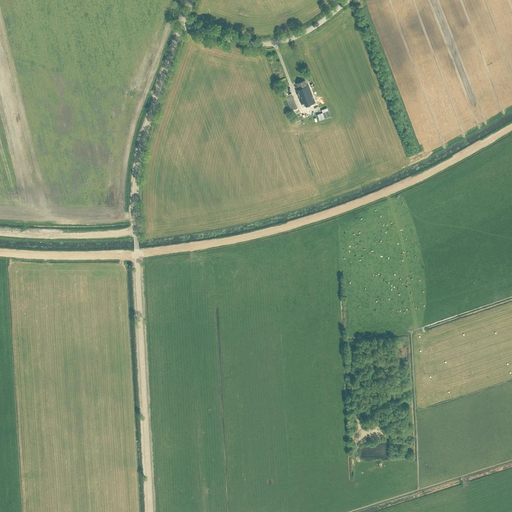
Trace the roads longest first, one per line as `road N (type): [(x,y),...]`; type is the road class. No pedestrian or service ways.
road 1 (track): [(0,251),(136,254),(265,231),(418,177),(511,126)]
road 2 (unclassified): [(150,511),(134,194),(140,146),(181,24)]
road 3 (unclassified): [(181,24),(275,43),(348,0)]
road 4 (track): [(135,230),(0,232)]
